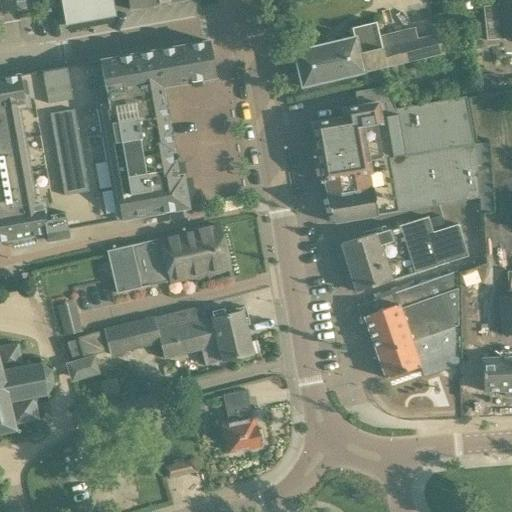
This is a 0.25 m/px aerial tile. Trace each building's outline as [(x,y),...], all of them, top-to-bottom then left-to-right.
[(112,0),(128,0),(130,10),(187,0),(61,0),(65,21),(115,13),(112,0)] [(511,0),(497,0),(498,5),(483,7),(486,41),(503,40),(502,33),(511,32),(511,0)] [(459,10),(434,16),(436,26),(462,20),(459,10)] [(296,40),(292,46),(294,52),(302,87),(442,53),(438,34),(415,40),(412,29),(379,37),(375,23),(350,29),(352,38),(312,48),(311,41),(304,38),(296,40)] [(173,151),(162,87),(217,77),(211,42),(0,78),(0,239),(46,233),(47,240),(69,237),(68,229),(188,208),(183,176),(177,177),(175,162),(173,162),(171,151),(173,151)] [(459,62),(462,77),(473,75),(470,59),(459,62)] [(497,84),(496,74),(482,76),(483,86),(497,84)] [(344,119),(312,124),(323,183),(324,183),(328,197),(327,197),(335,225),(336,224),(479,198),(477,177),(475,144),(472,144),(465,98),(397,109),(386,87),(355,93),(358,107),(343,110),(344,119)] [(387,233),(376,237),(375,235),(342,246),(356,293),(390,282),(390,280),(467,256),(458,224),(432,231),(428,218),(387,231),(387,233)] [(170,281),(170,282),(229,268),(219,225),(130,245),(106,250),(116,293),(140,288),(170,281)] [(501,335),(511,334),(511,270),(506,271),(508,296),(498,297),(501,335)] [(457,271),(408,288),(374,300),(378,311),(363,316),(385,379),(419,367),(411,342),(429,336),(431,340),(446,334),(445,330),(458,326),(457,271)] [(199,306),(103,329),(110,355),(160,343),(163,358),(201,349),(205,366),(253,354),(246,325),(248,324),(244,307),(227,311),(228,315),(212,318),(211,317),(203,319),(199,306)] [(80,332),(75,310),(59,314),(64,336),(80,332)] [(66,341),(72,361),(65,363),(70,382),(100,374),(94,354),(104,352),(98,332),(66,341)] [(0,432),(16,430),(15,424),(38,419),(35,401),(44,395),(48,398),(49,395),(46,393),(53,384),(56,385),(57,382),(53,381),(51,372),(54,370),(53,367),(50,369),(41,363),(43,361),(41,359),(38,363),(30,365),(29,361),(26,361),(27,366),(23,367),(18,343),(0,346),(0,432)] [(505,397),(511,396),(511,358),(511,354),(511,351),(508,350),(505,350),(503,350),(500,351),(499,351),(496,352),(499,359),(482,360),(484,392),(504,391),(505,397)] [(251,418),(245,390),(223,395),(228,421),(221,422),(228,452),(260,445),(259,442),(263,441),(260,429),(257,430),(254,417),(251,418)] [(173,463),(173,464),(172,465),(164,467),(167,479),(195,472),(192,460),(185,462),(184,462),(183,461),(182,458),(173,460),(173,463)]
